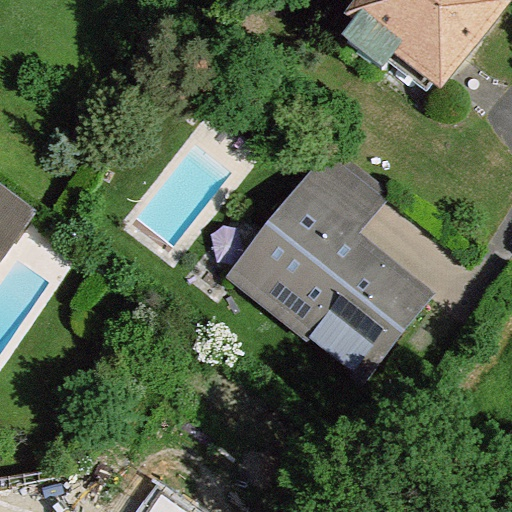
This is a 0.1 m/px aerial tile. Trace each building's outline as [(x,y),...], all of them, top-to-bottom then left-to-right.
[(489,0),(377,0),(358,23),(365,29),(400,57),(442,91),(504,11),(489,0)] [(400,57),(365,29),(351,46),(386,75),(400,57)] [(302,203),(356,244),(393,199),(340,157),(302,203)] [(0,188),(0,263),(35,214),(0,188)] [(356,244),(302,203),(254,263),(321,319),(309,335),(365,380),(426,302),(356,244)] [(240,280),(309,335),(321,319),(254,263),(240,280)] [(296,504),(308,511),(320,511),(329,498),(307,484),(296,504)] [(185,511),(162,495),(150,511),(185,511)]
